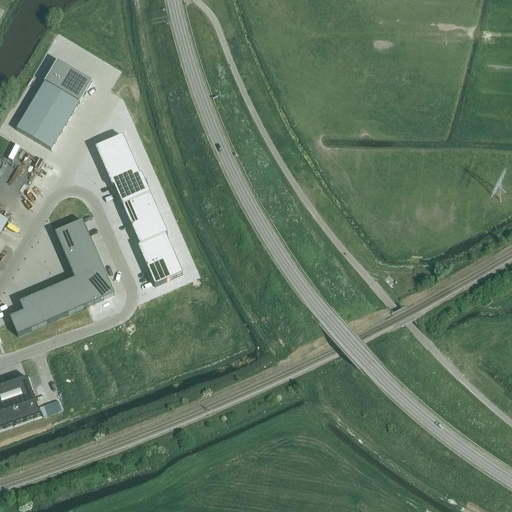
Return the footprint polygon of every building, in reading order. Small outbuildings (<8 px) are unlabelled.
[(58,62),(45,83),(63,94),(80,104),(92,83),(58,62)] [(40,93),(57,103),(63,94),(45,83),(40,93)] [(34,102),(51,113),(57,103),(40,93),(34,102)] [(63,94),(57,103),(74,113),(80,104),(63,94)] [(34,102),(28,112),(46,122),(51,113),(34,102)] [(74,113),(57,103),(51,113),(68,123),(74,113)] [(40,131),(46,122),(28,112),(23,121),(40,131)] [(63,132),(68,123),(51,113),(46,122),(63,132)] [(34,142),(40,131),(23,121),(17,131),(34,142)] [(57,142),(63,132),(46,122),(40,131),(57,142)] [(40,131),(34,142),(51,152),(57,142),(40,131)] [(124,137),(96,149),(105,169),(132,157),(124,137)] [(132,157),(105,169),(113,189),(141,177),(132,157)] [(141,177),(113,189),(122,208),(149,197),(141,177)] [(149,197),(122,208),(130,228),(158,216),(149,197)] [(158,216),(130,228),(139,248),(167,236),(158,216)] [(0,236),(8,223),(0,217),(0,236)] [(65,259),(93,247),(83,222),(55,234),(65,259)] [(167,236),(139,248),(148,268),(175,256),(167,236)] [(76,283),(104,271),(93,247),(65,259),(75,280),(76,283)] [(175,256),(148,268),(156,288),(184,276),(175,256)] [(104,271),(76,283),(87,308),(115,296),(104,271)] [(68,316),(87,308),(76,283),(75,280),(56,288),(68,316)] [(50,324),(68,316),(56,288),(38,296),(50,324)] [(186,312),(57,368),(72,403),(201,348),(205,356),(230,345),(208,293),(183,304),(186,312)] [(23,313),(32,332),(50,324),(38,296),(19,304),(23,313)] [(10,319),(18,338),(32,332),(23,313),(10,319)] [(0,430),(41,417),(41,416),(40,416),(27,380),(28,380),(28,379),(0,388),(0,430)]
